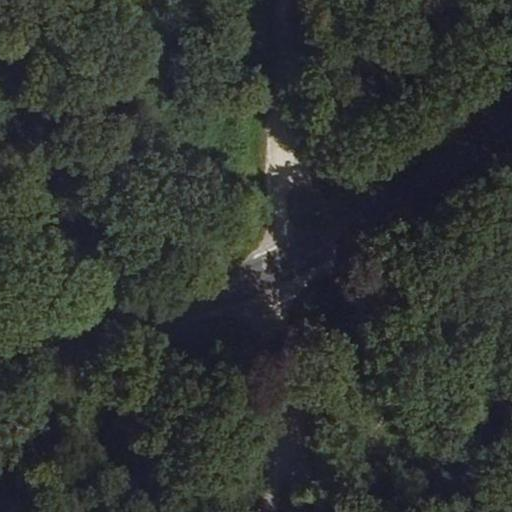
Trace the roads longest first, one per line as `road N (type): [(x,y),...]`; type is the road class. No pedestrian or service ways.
road 1 (primary): [(0,342),(283,297),(511,118)]
road 2 (track): [(293,0),(282,301)]
road 3 (track): [(511,264),(282,301)]
road 4 (track): [(280,511),(282,301)]
